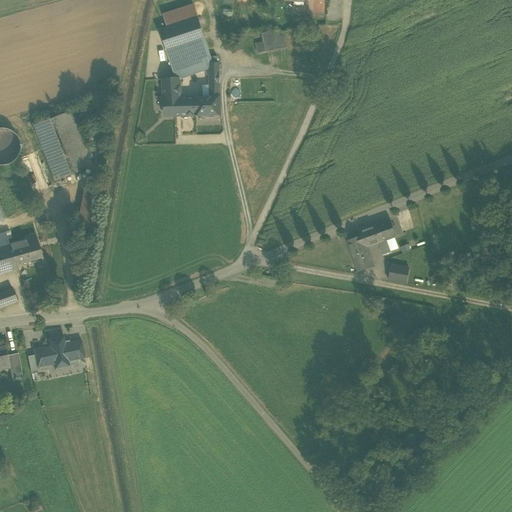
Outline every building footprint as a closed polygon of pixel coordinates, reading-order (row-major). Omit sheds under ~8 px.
[(195,6),(163,16),(166,27),(198,17),(195,6)] [(166,53),(205,40),(198,17),(166,27),(159,30),(166,53)] [(252,33),(255,44),(283,37),(281,29),(252,33)] [(285,47),(283,37),(255,44),(257,54),(285,47)] [(205,40),(166,53),(175,79),(178,79),(179,80),(186,77),(206,70),(206,63),(213,63),(211,57),(205,40)] [(213,63),(206,63),(206,70),(206,75),(219,74),(219,63),(217,63),(213,63)] [(175,79),(160,80),(163,116),(195,115),(195,98),(180,98),(179,84),(179,80),(178,79),(175,79)] [(219,82),(209,82),(210,98),(195,98),(195,115),(220,114),(220,98),(220,97),(219,82)] [(70,111),(33,125),(54,181),(91,167),(70,111)] [(0,164),(3,165),(10,163),(15,158),(19,152),(19,145),(17,138),(13,132),(7,129),(0,128),(0,164)] [(36,152),(19,158),(32,192),(48,183),(36,152)] [(388,222),(360,232),(366,247),(366,246),(367,247),(372,245),(373,247),(379,245),(382,255),(391,252),(386,239),(393,236),(388,222)] [(5,232),(0,233),(0,240),(2,246),(8,244),(8,243),(5,232)] [(361,236),(347,241),(355,262),(358,261),(361,271),(374,266),(367,247),(366,246),(366,247),(360,232),(361,236)] [(24,238),(8,243),(8,244),(9,244),(15,265),(41,257),(34,233),(23,236),(24,238)] [(2,246),(0,240),(0,274),(17,270),(15,265),(9,244),(8,244),(2,246)] [(409,268),(391,265),(388,280),(406,283),(409,268)] [(12,289),(0,292),(0,307),(16,302),(12,289)] [(390,310),(393,322),(404,319),(401,307),(390,310)] [(410,327),(404,319),(393,322),(404,333),(410,327)] [(50,347),(34,350),(37,368),(53,365),(54,370),(70,367),(69,362),(77,360),(73,342),(68,343),(69,345),(64,346),(63,337),(48,340),(50,347)] [(5,347),(0,347),(0,366),(8,365),(9,368),(10,368),(7,356),(5,347)] [(17,353),(7,356),(10,368),(9,368),(11,380),(19,379),(19,378),(22,377),(17,353)]
